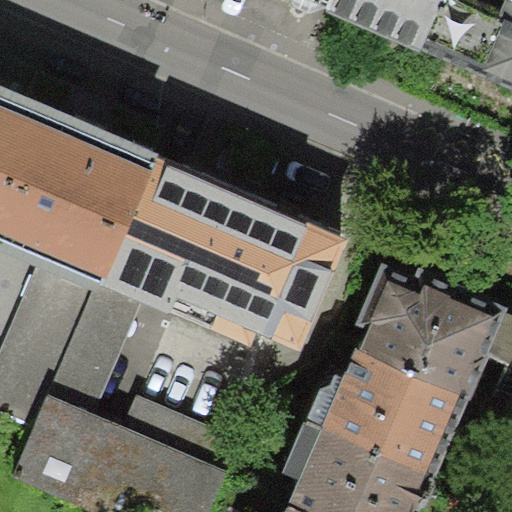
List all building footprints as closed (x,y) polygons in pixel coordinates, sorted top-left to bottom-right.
[(415,43),(433,0),(324,0),(323,3),(366,22),(415,43)] [(511,0),(503,0),(498,13),(468,0),(433,0),(415,43),(511,84),(511,0)] [(98,273),(148,156),(98,135),(101,130),(71,117),(68,122),(60,118),(0,92),(0,233),(44,253),(0,355),(0,418),(29,432),(98,273)] [(98,273),(132,288),(166,302),(173,287),(215,305),(258,204),(194,176),(148,156),(98,273)] [(279,213),(258,204),(215,305),(292,338),(336,237),(279,213)] [(379,265),(356,318),(369,323),(358,347),(460,391),(461,391),(497,307),(453,288),(454,286),(434,277),(416,269),(412,279),(379,265)] [(118,432),(78,414),(132,288),(98,273),(29,432),(11,475),(95,511),(201,511),(231,443),(155,411),(132,401),(118,432)] [(354,346),(320,424),(426,469),(436,446),(460,391),(358,347),(354,346)] [(320,424),(287,502),(310,511),(407,511),(409,509),(411,510),(427,471),(426,469),(320,424)] [(310,511),(287,502),(282,511),(310,511)]
